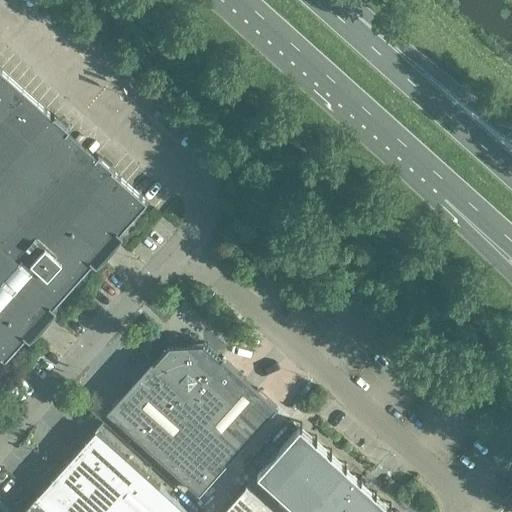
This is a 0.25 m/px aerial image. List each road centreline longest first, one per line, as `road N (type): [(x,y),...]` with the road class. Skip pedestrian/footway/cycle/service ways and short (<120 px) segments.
road 1 (unclassified): [(480,511),(183,245)]
road 2 (trunk): [(240,0),(458,196)]
road 3 (unclassified): [(0,1),(189,170),(207,197)]
road 4 (unclassified): [(0,447),(183,245)]
road 5 (trunk): [(511,173),(318,0)]
road 6 (trunk): [(511,136),(345,0)]
